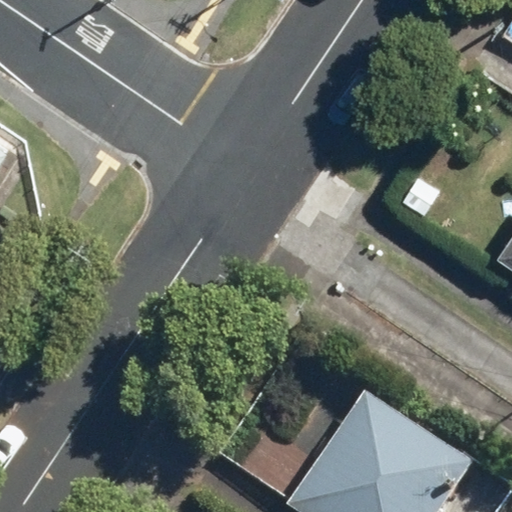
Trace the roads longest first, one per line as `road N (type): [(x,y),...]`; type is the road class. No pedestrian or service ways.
road 1 (residential): [(251,164),(18,511)]
road 2 (residential): [(0,2),(251,164)]
road 3 (residential): [(362,0),(251,164)]
